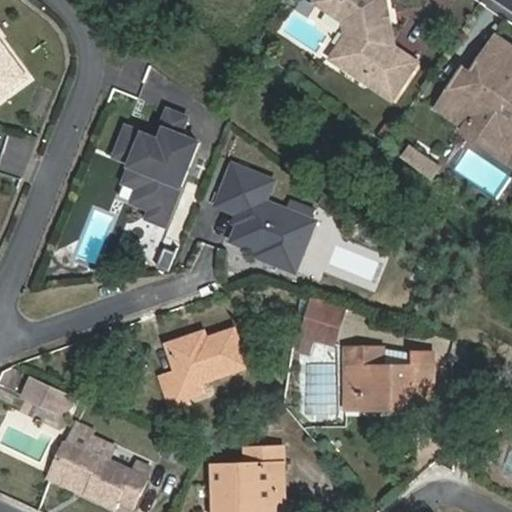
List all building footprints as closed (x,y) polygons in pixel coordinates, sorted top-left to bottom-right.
[(317,0),(346,20),(348,35),(340,48),(373,70),(368,78),(394,96),(417,62),(394,46),(390,43),(389,38),(392,38),(389,20),(386,20),(385,13),(388,12),(386,0),(317,0)] [(511,47),(497,37),(494,41),(511,52),(511,47)] [(0,99),(28,79),(0,40),(0,99)] [(438,108),(467,128),(475,115),(511,140),(511,52),(494,41),(472,73),(465,68),(438,108)] [(373,70),(340,48),(335,56),(368,78),(373,70)] [(175,203),(199,141),(180,134),(187,117),(169,109),(161,128),(166,129),(162,140),(127,126),(116,155),(133,162),(125,182),(139,187),(133,201),(153,209),(158,197),(175,203)] [(467,128),(464,131),(511,163),(511,140),(475,115),(467,128)] [(161,128),(157,138),(162,140),(166,129),(161,128)] [(418,152),(412,147),(405,157),(411,162),(418,152)] [(435,164),(418,152),(411,162),(427,174),(435,164)] [(234,163),(217,204),(239,212),(243,214),(240,224),(233,240),(259,250),(257,254),(279,263),(286,246),(304,253),(316,220),(266,200),(275,179),(234,163)] [(435,164),(427,174),(433,179),(441,168),(435,164)] [(333,213),(340,203),(326,193),(319,203),(333,213)] [(150,218),(166,224),(175,203),(158,197),(153,209),(150,218)] [(333,213),(346,222),(353,212),(340,203),(333,213)] [(240,224),(243,214),(239,212),(235,222),(240,224)] [(159,264),(170,269),(178,250),(166,245),(159,264)] [(286,246),(279,263),(297,270),(304,253),(286,246)] [(346,308),(315,298),(305,331),(336,341),(346,308)] [(182,387),(199,382),(248,365),(236,329),(207,338),(195,342),(193,335),(167,343),(176,371),(161,375),(172,410),(187,405),(185,397),(182,387)] [(205,331),(193,335),(195,342),(207,338),(205,331)] [(414,366),(359,366),(359,402),(393,402),(392,409),(414,409),(414,402),(433,402),(434,353),(415,353),(414,366)] [(359,402),(359,366),(345,366),(346,410),(392,409),(393,402),(359,402)] [(66,391),(35,376),(27,394),(58,408),(66,391)] [(202,391),(199,382),(182,387),(185,397),(202,391)] [(19,400),(16,411),(62,426),(65,415),(19,400)] [(79,423),(71,441),(111,460),(117,447),(93,435),(96,430),(79,423)] [(86,484),(82,492),(115,507),(119,497),(134,504),(146,476),(143,474),(149,462),(136,456),(130,469),(111,460),(71,441),(69,440),(55,470),(86,484)] [(273,462),(283,462),(282,448),(245,448),(245,464),(216,465),(215,511),(244,511),(244,504),(274,503),(273,462)] [(472,450),(472,468),(486,469),(486,450),(472,450)] [(279,511),(285,511),(283,462),(273,462),(274,503),(244,504),(244,511),(279,511)] [(52,478),(82,492),(86,484),(55,470),(52,478)]
